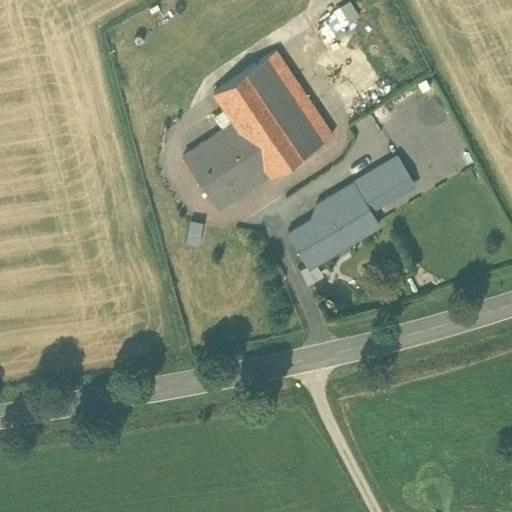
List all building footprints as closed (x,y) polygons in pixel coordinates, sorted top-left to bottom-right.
[(277,46),(256,59),(313,144),(333,131),(277,46)] [(256,59),(214,87),(235,117),(270,171),(271,172),(313,144),(256,59)] [(354,125),(360,134),(375,126),(369,116),(354,125)] [(270,171),(235,117),(183,151),(219,205),(270,171)] [(379,123),(375,126),(360,134),(356,136),(366,155),(371,153),(389,143),(390,142),(379,123)] [(371,153),(378,165),(396,155),(389,143),(371,153)] [(414,183),(397,154),(396,155),(378,165),(359,176),(376,205),(414,183)] [(376,205),(359,176),(354,180),(371,208),(376,205)] [(371,208),(354,180),(322,199),(319,201),(324,209),(327,214),(319,219),(316,214),(289,230),(309,264),(309,265),(337,248),(334,243),(342,238),(345,243),(379,222),(371,208)] [(327,214),(324,209),(316,214),(319,219),(327,214)] [(189,215),(186,239),(198,240),(201,217),(189,215)] [(337,248),(345,243),(342,238),(334,243),(337,248)]
